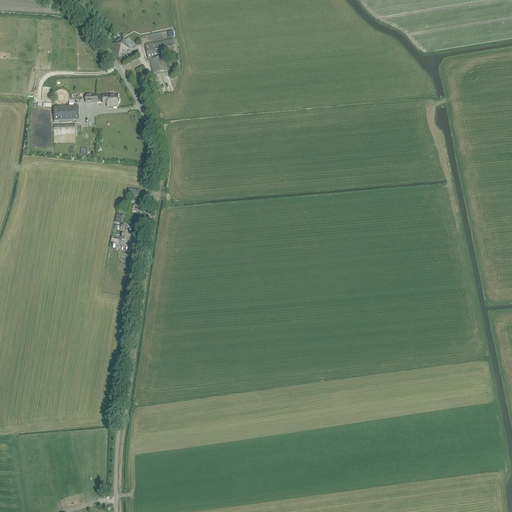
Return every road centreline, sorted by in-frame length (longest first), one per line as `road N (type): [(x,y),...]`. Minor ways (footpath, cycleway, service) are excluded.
road 1 (unclassified): [(116,511),(116,453),(157,155),(107,49),(60,0)]
road 2 (track): [(11,165),(155,181)]
road 3 (track): [(175,0),(184,80),(166,112),(146,119)]
